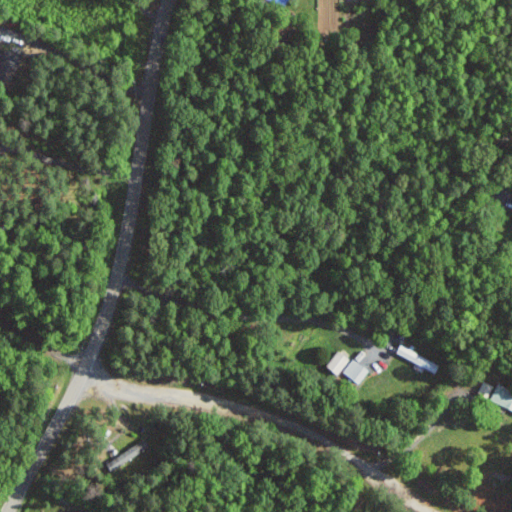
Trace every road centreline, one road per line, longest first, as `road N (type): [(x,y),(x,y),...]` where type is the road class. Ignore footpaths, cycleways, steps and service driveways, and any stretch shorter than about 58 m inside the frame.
road 1 (tertiary): [(7,511),(69,401),(115,286),(169,0)]
road 2 (residential): [(82,372),(123,389),(219,403),(311,432),(368,466),(419,511)]
